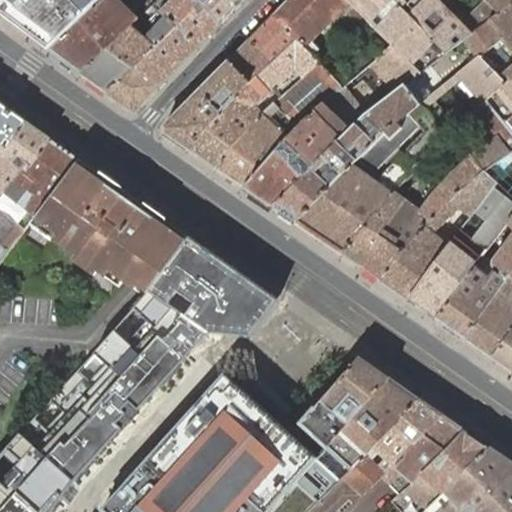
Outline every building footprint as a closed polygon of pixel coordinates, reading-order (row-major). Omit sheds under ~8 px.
[(0,0),(0,14),(7,20),(20,29),(50,0),(0,0)] [(102,0),(50,0),(20,29),(39,43),(49,51),(81,20),(98,4),(102,0)] [(102,0),(98,4),(81,20),(49,51),(71,68),(79,74),(131,26),(138,20),(121,2),(123,0),(102,0)] [(196,0),(159,0),(153,5),(159,11),(160,12),(164,16),(179,28),(133,69),(159,87),(192,54),(221,25),(196,0)] [(196,0),(221,25),(234,11),(245,0),(196,0)] [(349,3),(345,0),(289,0),(283,6),(273,16),(296,40),(304,48),(312,56),(318,63),(325,56),(318,50),(311,42),(349,3)] [(433,41),(392,0),(345,0),(349,3),(350,3),(393,46),(411,64),(420,74),(445,54),(433,41)] [(445,54),(463,41),(471,35),(437,0),(392,0),(433,41),(445,54)] [(511,0),(483,0),(498,14),(511,3),(511,0)] [(503,37),(500,40),(511,52),(511,65),(503,73),(510,80),(511,78),(511,3),(498,14),(488,22),(503,37)] [(131,26),(79,74),(93,84),(106,94),(133,69),(179,28),(164,16),(160,12),(152,19),(157,24),(145,38),(131,26)] [(296,40),(273,16),(262,28),(250,40),(271,62),(296,40)] [(463,41),(479,57),(500,40),(503,37),(488,22),(471,35),(463,41)] [(302,78),(318,63),(312,56),(304,48),(296,40),(271,62),(248,84),(228,104),(188,149),(203,160),(215,168),(243,135),(262,114),(255,107),(295,70),(302,78)] [(227,63),(248,84),(271,62),(250,40),(240,50),(227,63)] [(404,86),(414,78),(420,74),(411,64),(393,46),(377,59),(404,86)] [(483,104),(486,101),(506,84),(479,57),(456,75),(449,81),(472,106),(475,111),(483,104)] [(404,86),(377,59),(350,82),(342,88),(337,93),(342,98),(327,110),(349,131),(354,126),(363,117),(404,86)] [(326,60),(321,65),(327,72),(333,67),(326,60)] [(176,142),(188,149),(228,104),(248,84),(227,63),(226,63),(197,93),(163,128),(163,129),(164,133),(176,142)] [(321,65),(318,63),(302,78),(273,105),(262,114),(243,135),(215,168),(233,180),(244,188),(289,138),(298,128),(312,114),(322,105),(337,93),(342,88),(330,76),(327,72),(321,65)] [(133,69),(106,94),(123,105),(134,113),(151,95),(159,87),(133,69)] [(330,76),(342,88),(350,82),(337,69),(330,76)] [(285,216),(296,224),(329,187),(340,176),(351,166),(372,145),(385,133),(390,139),(401,128),(396,124),(402,118),(409,113),(419,105),(429,97),(414,78),(404,86),(363,117),(354,126),(349,131),(311,170),(302,179),(273,208),(285,216)] [(511,78),(510,80),(506,84),(486,101),(511,132),(511,78)] [(434,122),(447,135),(458,125),(433,101),(446,91),(465,112),(472,106),(449,81),(429,97),(419,105),(429,116),(420,126),(424,131),(434,122)] [(258,197),(273,208),(302,179),(311,170),(349,131),(327,110),(342,98),(337,93),(322,105),(312,114),(298,128),(289,138),(244,188),(258,197)] [(367,272),(379,280),(413,240),(423,228),(428,221),(456,195),(484,172),(509,155),(511,153),(511,132),(486,101),(483,104),(475,111),(472,113),(494,139),(472,155),(456,170),(431,197),(419,213),(404,202),(435,161),(433,159),(444,149),(439,144),(428,155),(417,165),(393,195),(377,215),(375,213),(341,255),(367,272)] [(0,145),(6,150),(25,123),(0,105),(0,145)] [(419,105),(409,113),(420,126),(429,116),(419,105)] [(325,243),(341,255),(375,213),(377,215),(393,195),(417,165),(428,155),(439,144),(447,135),(434,122),(424,131),(375,182),(369,179),(414,132),(402,118),(396,124),(401,128),(390,139),(385,133),(372,145),(351,166),(340,176),(329,187),(296,224),(325,243)] [(30,168),(50,141),(33,129),(25,123),(6,150),(0,145),(0,196),(27,165),(30,168)] [(0,264),(32,223),(78,160),(55,144),(50,141),(30,168),(27,165),(0,196),(0,264)] [(511,153),(509,155),(484,172),(497,184),(472,216),(449,247),(409,300),(422,310),(437,320),(474,267),(481,258),(507,223),(511,216),(511,153)] [(78,160),(32,223),(76,255),(73,259),(95,275),(99,271),(121,286),(124,280),(136,288),(136,287),(145,293),(147,295),(189,239),(142,206),(142,207),(127,196),(121,192),(122,192),(111,184),(78,160)] [(394,291),(409,300),(449,247),(433,235),(460,207),(472,216),(497,184),(484,172),(456,195),(428,221),(423,228),(413,240),(379,280),(394,291)] [(501,287),(511,271),(511,216),(507,223),(511,227),(511,244),(494,268),(490,265),(481,258),(474,267),(437,320),(450,329),(465,339),(501,287)] [(511,235),(511,227),(507,223),(481,258),(490,265),(511,235)] [(511,235),(490,265),(494,268),(511,244),(511,235)] [(147,295),(19,432),(75,480),(210,350),(220,339),(241,332),(262,330),(282,304),(270,295),(262,289),(189,239),(147,295)] [(511,271),(501,287),(465,339),(482,351),(493,358),(511,330),(511,271)] [(511,330),(493,358),(509,369),(511,371),(511,330)] [(388,378),(359,358),(291,437),(316,459),(388,378)] [(224,376),(106,507),(111,511),(268,511),(316,459),(291,437),(224,376)] [(388,378),(316,459),(339,480),(350,469),(419,400),(402,388),(388,378)] [(427,406),(419,400),(350,469),(339,480),(308,511),(345,511),(380,478),(393,464),(397,465),(442,416),(427,406)] [(447,420),(442,416),(397,465),(393,464),(392,466),(404,478),(392,490),(399,497),(465,432),(447,420)] [(53,511),(75,480),(19,432),(0,453),(0,511),(53,511)] [(468,470),(490,450),(471,436),(465,432),(399,497),(391,504),(399,511),(421,511),(424,510),(426,507),(443,492),(468,470)] [(511,511),(511,464),(499,456),(490,450),(468,470),(443,492),(462,511),(511,511)] [(392,466),(380,478),(392,490),(404,478),(392,466)]
